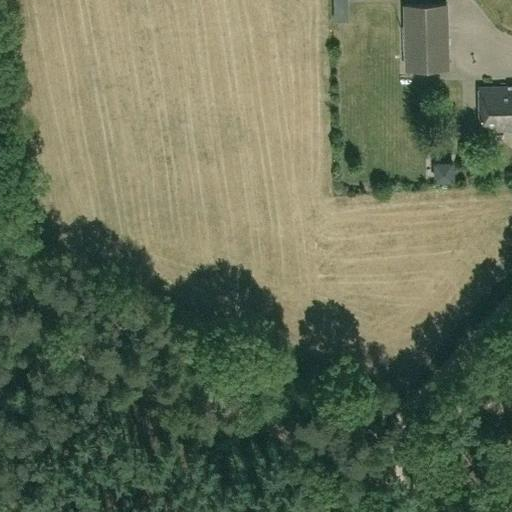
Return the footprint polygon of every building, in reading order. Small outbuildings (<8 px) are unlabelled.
[(333,0),(333,8),(348,8),(347,0),(333,0)] [(407,67),(447,67),(446,3),(406,3),(407,67)] [(511,85),(479,86),(480,130),(511,129),(511,85)] [(499,457),(486,444),(476,454),(489,467),(499,457)] [(487,484),(474,468),(460,480),(473,495),(487,484)]
